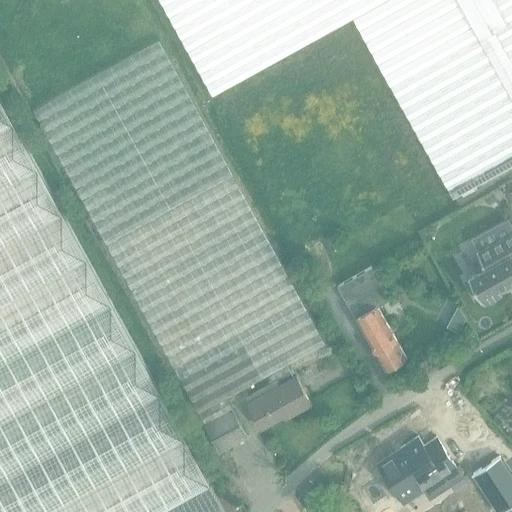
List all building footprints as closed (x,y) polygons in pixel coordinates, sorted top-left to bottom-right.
[(0,0),(0,511),(157,511),(211,484),(199,463),(116,310),(0,95),(0,0)] [(511,0),(160,0),(211,93),(212,93),(352,15),(411,124),(452,197),(511,164),(511,0)] [(108,247),(180,379),(245,346),(262,377),(325,342),(158,39),(31,109),(108,247)] [(472,281),(465,285),(474,302),(481,299),(482,300),(484,299),(487,305),(501,297),(498,290),(511,281),(511,234),(479,252),(478,253),(487,270),(471,279),(472,281)] [(404,357),(376,307),(390,300),(372,267),(338,286),(385,368),(404,357)] [(226,397),(262,377),(245,346),(180,379),(219,450),(247,435),(226,397)] [(284,418),(310,403),(295,375),(246,402),(261,427),(282,415),(284,418)] [(403,451),(381,466),(402,499),(422,486),(430,499),(466,475),(459,466),(456,468),(436,437),(423,445),(417,436),(400,447),(403,451)] [(511,473),(500,456),(473,474),(498,511),(511,503),(511,473)]
